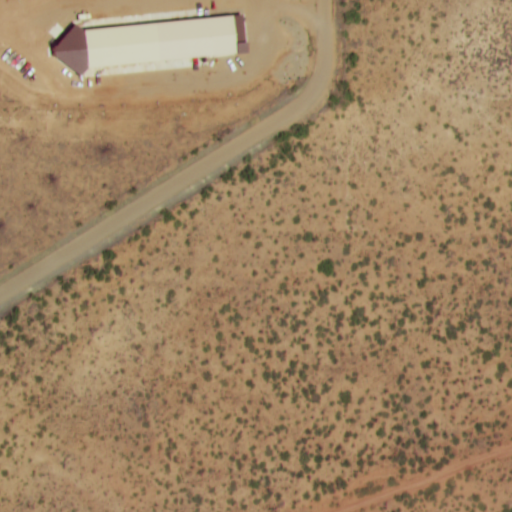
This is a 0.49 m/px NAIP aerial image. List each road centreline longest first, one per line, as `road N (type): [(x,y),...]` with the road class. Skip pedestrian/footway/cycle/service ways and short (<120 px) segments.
road 1 (residential): [(0,296),(317,83),(317,0)]
road 2 (track): [(297,511),(511,416)]
